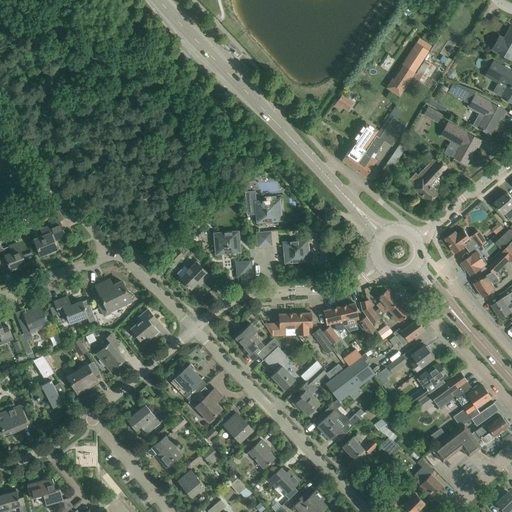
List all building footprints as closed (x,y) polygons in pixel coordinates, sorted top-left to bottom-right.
[(511,26),(511,27),(501,46),(496,43),(492,49),(506,57),(503,61),(507,64),(511,54),(511,26)] [(419,38),(416,42),(428,50),(431,46),(419,38)] [(419,85),(433,64),(425,59),(411,80),(419,85)] [(511,71),(506,68),(493,61),(484,76),(497,83),(492,92),(501,97),(511,103),(511,71)] [(413,73),(403,67),(394,80),(393,79),(387,87),(399,95),(413,73)] [(453,79),(457,75),(455,69),(450,68),(446,72),(448,78),(453,79)] [(451,84),(447,93),(458,99),(464,87),(458,85),(451,84)] [(469,105),(467,106),(475,111),(479,113),(472,125),(477,127),(481,130),(490,134),(496,122),(494,120),(497,115),(500,116),(502,117),(505,111),(496,106),(491,103),(482,98),(474,94),(469,105)] [(337,101),(343,105),(347,99),(341,95),(337,101)] [(431,99),(429,104),(446,111),(448,107),(431,99)] [(360,164),(356,170),(365,176),(376,160),(370,156),(373,152),(375,154),(384,141),(392,146),(405,125),(397,119),(406,106),(398,101),(368,148),(364,153),(358,162),(360,164)] [(449,145),(457,150),(453,157),(466,164),(473,152),(470,150),(473,145),(478,147),(481,141),(447,122),(440,136),(450,142),(449,145)] [(342,160),(356,170),(360,164),(358,162),(364,153),(366,150),(364,149),(377,130),(369,125),(363,132),(360,130),(352,142),(354,143),(349,151),(349,150),(342,160)] [(395,164),(409,144),(403,140),(389,160),(395,164)] [(437,193),(436,192),(439,188),(439,182),(435,178),(446,167),(435,156),(434,157),(431,154),(426,159),(429,162),(418,175),(415,173),(407,181),(413,186),(412,187),(428,203),(437,193)] [(279,199),(256,201),(255,191),(244,192),(246,212),(256,211),(257,222),(281,220),(278,220),(276,200),(279,200),(279,199)] [(511,198),(508,193),(495,203),(504,213),(511,220),(511,219),(511,198)] [(47,210),(56,223),(41,229),(44,236),(34,240),(40,255),(57,249),(53,241),(57,240),(65,237),(59,222),(65,219),(56,207),(47,210)] [(497,226),(492,230),(496,235),(503,229),(498,222),(496,224),(497,226)] [(455,231),(445,239),(456,254),(465,247),(470,254),(479,248),(486,243),(479,234),(478,232),(470,238),(464,230),(458,234),(455,231)] [(511,232),(510,230),(501,238),(506,244),(511,237),(511,232)] [(216,254),(240,252),(238,231),(214,233),(214,234),(217,234),(219,253),(216,254)] [(265,247),(273,246),(271,231),(264,232),(265,247)] [(257,247),(265,247),(264,232),(256,232),(257,247)] [(285,263),(309,261),(309,260),(306,261),(304,241),(307,241),(307,240),(283,242),(285,263)] [(17,243),(9,246),(3,248),(2,248),(0,243),(0,260),(6,258),(10,270),(25,264),(17,243)] [(511,245),(511,244),(488,266),(493,271),(474,283),(483,298),(496,290),(493,285),(500,280),(495,273),(509,260),(511,262),(511,245)] [(183,255),(177,250),(166,261),(172,267),(183,255)] [(463,263),(460,264),(464,270),(467,268),(471,275),(480,270),(481,268),(487,264),(479,251),(473,255),(471,256),(462,262),(463,263)] [(252,276),(251,261),(236,262),(237,277),(252,276)] [(180,278),(191,289),(201,278),(204,281),(209,276),(196,262),(180,278)] [(100,295),(95,297),(104,316),(110,313),(109,311),(131,300),(122,281),(113,286),(109,279),(95,286),(100,295)] [(388,288),(377,298),(388,310),(399,300),(388,288)] [(500,300),(492,305),(501,319),(509,313),(511,312),(511,311),(511,310),(511,302),(507,295),(503,298),(500,300)] [(96,321),(88,299),(71,306),(68,297),(54,302),(58,314),(64,312),(69,323),(87,316),(89,322),(95,320),(95,322),(96,321)] [(373,309),(371,309),(368,300),(360,302),(362,310),(366,316),(372,325),(379,318),(373,309)] [(397,320),(399,322),(410,312),(399,300),(388,310),(393,315),(391,317),(395,322),(397,320)] [(355,320),(359,319),(355,303),(339,307),(342,320),(343,326),(356,323),(355,320)] [(24,333),(19,335),(26,354),(32,352),(27,340),(33,338),(30,332),(48,325),(41,305),(22,312),(26,321),(20,323),(24,333)] [(342,320),(339,307),(323,311),(326,324),(342,320)] [(156,319),(148,309),(138,317),(141,320),(130,329),(139,341),(142,338),(142,339),(143,338),(146,342),(158,332),(151,323),(156,319)] [(308,327),(312,327),(311,313),(295,314),(295,327),(296,332),(297,335),(308,334),(308,327)] [(286,335),(285,328),(295,327),(295,314),(278,314),(279,323),(265,324),(272,336),(286,335)] [(383,340),(372,325),(366,316),(357,323),(367,336),(374,331),(382,341),(383,340)] [(393,333),(402,346),(424,329),(416,320),(401,331),(399,328),(393,333)] [(0,343),(13,339),(8,326),(2,328),(0,322),(0,343)] [(265,346),(253,333),(257,330),(251,324),(244,330),(245,331),(242,333),(241,332),(236,338),(249,353),(247,355),(252,360),(258,355),(259,356),(262,353),(266,357),(270,353),(277,346),(279,344),(274,338),(265,346)] [(388,324),(378,331),(385,339),(394,332),(388,324)] [(340,338),(330,326),(322,332),(332,344),(340,338)] [(347,365),(332,344),(322,332),(319,328),(312,334),(327,353),(332,350),(345,366),(347,365)] [(80,339),(79,339),(82,344),(101,335),(101,334),(102,334),(99,329),(80,339)] [(23,350),(16,331),(13,333),(16,341),(12,343),(16,353),(23,350)] [(96,355),(100,359),(99,360),(104,366),(105,365),(110,372),(121,363),(120,361),(123,358),(124,360),(125,359),(115,348),(119,344),(111,334),(107,338),(111,342),(96,355)] [(78,356),(86,351),(82,344),(79,339),(70,344),(78,356)] [(277,346),(270,353),(280,364),(287,357),(288,357),(277,346)] [(420,366),(420,367),(433,358),(429,352),(430,350),(427,346),(424,346),(411,355),(416,361),(410,366),(413,371),(420,366)] [(349,366),(361,356),(362,356),(358,351),(354,354),(354,353),(345,360),(349,366)] [(41,353),(32,359),(40,372),(49,366),(41,353)] [(271,376),(284,390),(295,379),(280,364),(270,353),(266,357),(263,360),(264,360),(264,359),(276,371),(271,376)] [(325,384),(339,402),(375,374),(361,356),(349,366),(325,384)] [(406,362),(401,356),(387,366),(392,373),(406,362)] [(318,360),(301,375),(306,380),(323,365),(318,360)] [(423,387),(409,397),(414,405),(419,401),(442,384),(438,380),(441,378),(446,374),(447,372),(444,368),(442,369),(437,363),(429,369),(424,373),(425,373),(418,378),(422,383),(420,384),(423,387)] [(183,395),(184,396),(203,378),(203,377),(201,378),(193,370),(195,369),(190,364),(171,382),(171,383),(173,381),(185,394),(183,395)] [(87,365),(67,378),(71,383),(76,392),(89,384),(90,386),(97,381),(94,376),(92,373),(87,365)] [(325,373),(320,368),(295,391),(296,392),(300,395),(299,396),(291,403),(292,404),(294,404),(298,408),(298,410),(299,411),(302,408),(307,413),(307,414),(310,417),(316,411),(314,408),(314,407),(312,406),(317,401),(316,401),(310,394),(315,390),(316,390),(312,385),(325,373)] [(457,399),(465,393),(472,389),(467,382),(468,380),(466,377),(463,377),(460,372),(429,394),(439,409),(454,398),(456,400),(457,399)] [(42,386),(30,393),(34,401),(46,395),(53,408),(62,403),(50,380),(41,385),(42,386)] [(476,385),(472,389),(465,393),(457,399),(464,409),(453,417),(460,426),(471,419),(468,414),(490,398),(481,384),(477,387),(476,385)] [(210,392),(205,387),(188,402),(194,408),(196,407),(209,420),(221,409),(215,403),(221,397),(214,389),(210,392)] [(419,401),(423,408),(433,401),(429,394),(419,401)] [(136,432),(142,428),(142,429),(143,428),(147,433),(146,433),(147,434),(160,423),(145,404),(144,404),(144,405),(138,411),(140,413),(138,414),(136,412),(133,415),(132,414),(131,415),(132,416),(127,420),(136,432)] [(27,426),(28,426),(20,406),(0,413),(0,424),(4,435),(11,433),(11,434),(27,428),(27,426)] [(365,412),(369,418),(375,413),(371,407),(365,412)] [(340,415),(335,409),(318,425),(330,438),(336,432),(341,438),(348,431),(361,420),(355,414),(348,420),(342,414),(340,415)] [(471,419),(476,426),(490,416),(485,409),(471,419)] [(252,429),(237,413),(224,425),(239,441),(252,429)] [(187,422),(181,415),(168,426),(174,433),(187,422)] [(493,421),(492,418),(474,431),(480,439),(484,444),(486,444),(493,439),(494,437),(508,426),(507,425),(509,424),(505,419),(504,420),(501,416),(493,421)] [(474,437),(464,424),(432,449),(441,461),(453,451),(455,452),(461,447),(468,456),(481,447),(474,437)] [(202,438),(210,446),(211,445),(212,447),(215,444),(211,440),(218,433),(213,427),(202,438)] [(353,439),(352,437),(343,446),(354,458),(363,449),(357,443),(362,438),(358,434),(353,439)] [(155,454),(166,468),(181,455),(165,436),(148,451),(153,456),(155,454)] [(378,446),(386,453),(396,443),(387,437),(378,446)] [(267,446),(261,439),(248,451),(264,468),(274,458),(265,448),(267,446)] [(378,446),(373,441),(365,449),(370,454),(378,446)] [(211,445),(210,446),(201,454),(208,462),(212,459),(214,462),(219,458),(217,455),(218,454),(212,447),(211,445)] [(286,473),(281,467),(268,480),(275,488),(279,484),(287,492),(286,493),(285,495),(288,498),(289,499),(297,491),(293,486),(300,480),(289,469),(286,473)] [(191,470),(177,481),(191,498),(205,487),(191,470)] [(431,497),(442,486),(426,471),(416,481),(431,497)] [(52,477),(26,484),(30,497),(43,493),(46,505),(57,502),(57,504),(60,507),(56,511),(66,511),(73,506),(67,498),(63,500),(59,488),(55,490),(52,477)] [(232,484),(240,493),(245,499),(252,493),(238,478),(230,485),(232,484)] [(0,511),(6,511),(6,510),(20,506),(16,490),(3,494),(2,491),(0,491),(0,511)] [(304,494),(299,498),(300,500),(295,505),(301,511),(309,511),(311,510),(312,511),(320,511),(326,506),(321,501),(323,499),(316,490),(308,498),(304,494)] [(408,511),(416,511),(425,503),(413,491),(408,497),(410,499),(403,506),(408,511)] [(511,511),(511,496),(507,492),(496,503),(504,511),(511,511)] [(392,511),(396,511),(401,508),(390,495),(383,501),(392,511)] [(220,511),(226,506),(220,500),(207,511),(208,511),(220,511)]
